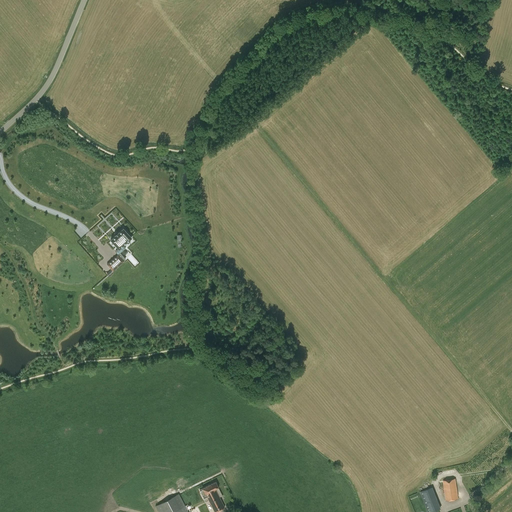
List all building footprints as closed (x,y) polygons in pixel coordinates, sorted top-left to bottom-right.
[(125,259),(120,253),(125,248),(123,245),(131,237),(123,228),(118,232),(115,234),(115,235),(110,239),(111,240),(111,239),(118,248),(115,251),(118,254),(107,264),(113,271),(124,260),(125,259)] [(475,455),(478,452),(473,446),(469,449),(475,455)] [(460,485),(469,495),(477,488),(468,478),(460,485)] [(455,479),(443,480),(446,500),(458,498),(455,479)] [(221,494),(218,487),(215,481),(199,490),(205,502),(208,500),(221,494)] [(432,511),(441,509),(434,487),(421,491),(427,511),(432,511)] [(188,511),(178,494),(155,506),(158,511),(188,511)] [(221,494),(208,500),(214,511),(215,511),(224,507),(219,497),(222,495),(221,494)]
